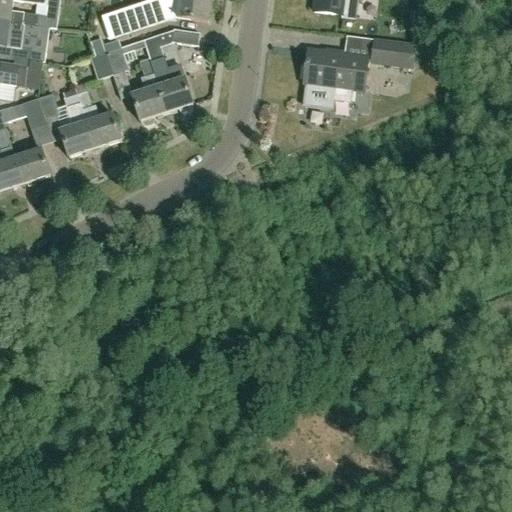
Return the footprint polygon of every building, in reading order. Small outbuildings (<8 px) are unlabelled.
[(40,18),(40,21),(11,17),(12,4),(13,1),(0,0),(0,24),(50,32),(50,31),(52,31),(52,30),(53,20),(47,19),(40,18)] [(16,0),(16,5),(48,9),(49,0),(16,0)] [(163,0),(104,20),(111,41),(150,28),(148,24),(164,18),(178,20),(207,24),(210,0),(163,0)] [(315,0),(314,14),(344,18),(344,21),(357,23),(359,0),(315,0)] [(0,24),(0,49),(10,51),(9,60),(30,63),(30,64),(43,65),(45,66),(47,53),(37,51),(38,46),(44,40),(49,41),(50,32),(0,24)] [(149,62),(148,62),(167,117),(180,112),(181,115),(184,116),(191,114),(192,111),(192,109),(192,108),(183,82),(172,85),(161,51),(172,47),(173,46),(198,49),(200,37),(174,33),(174,34),(142,44),(145,51),(146,50),(149,62)] [(416,49),(373,43),(370,67),(413,73),(416,49)] [(135,54),(145,51),(142,44),(106,56),(113,78),(121,102),(132,99),(133,98),(125,74),(129,73),(124,58),(135,54)] [(350,104),(352,91),(364,93),(368,64),(368,61),(344,58),(309,53),(304,85),(307,85),(307,89),(304,88),(301,107),(331,112),(332,101),(350,104)] [(98,83),(113,78),(106,56),(90,61),(98,83)] [(43,65),(30,64),(30,63),(9,60),(8,70),(1,69),(0,72),(0,87),(15,90),(15,89),(39,92),(43,65)] [(154,121),(167,117),(148,62),(139,65),(144,80),(140,82),(144,95),(133,98),(132,99),(141,125),(142,125),(143,127),(146,129),(153,127),(155,124),(154,121)] [(112,117),(99,122),(95,109),(92,110),(87,94),(87,95),(84,86),(75,89),(76,92),(75,92),(95,153),(121,145),(112,117)] [(69,162),(95,153),(75,92),(62,96),(66,111),(72,130),(60,134),(69,162)] [(29,129),(44,124),(37,102),(1,114),(5,126),(26,119),(29,129)] [(4,126),(5,126),(1,114),(0,113),(0,158),(2,165),(0,165),(0,196),(24,188),(15,160),(15,161),(4,126)] [(50,179),(49,177),(40,152),(15,160),(24,188),(50,179)]
